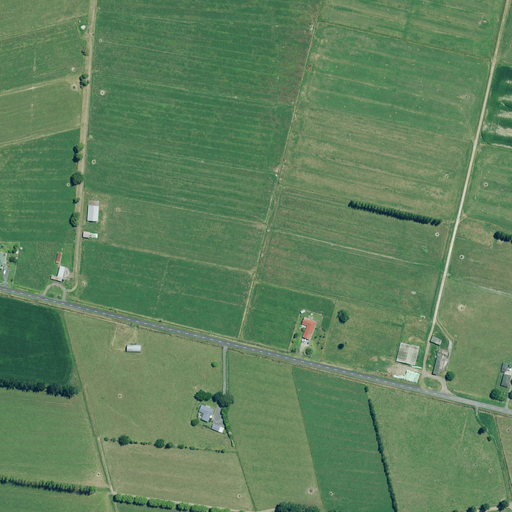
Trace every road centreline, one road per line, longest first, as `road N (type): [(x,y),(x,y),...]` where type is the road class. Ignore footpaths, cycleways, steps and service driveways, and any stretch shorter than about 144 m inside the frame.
road 1 (tertiary): [(0,288),(511,412)]
road 2 (track): [(442,395),(445,381),(423,375),(507,0)]
